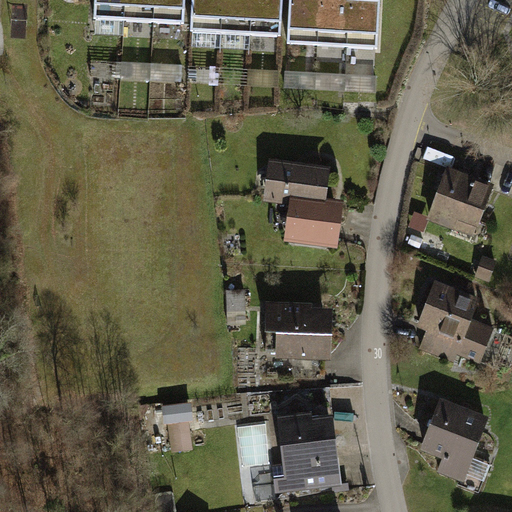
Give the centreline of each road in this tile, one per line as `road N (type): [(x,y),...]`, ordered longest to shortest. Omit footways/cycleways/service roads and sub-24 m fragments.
road 1 (residential): [(395,511),(377,396),(375,276),(407,121)]
road 2 (residential): [(407,121),(459,0)]
